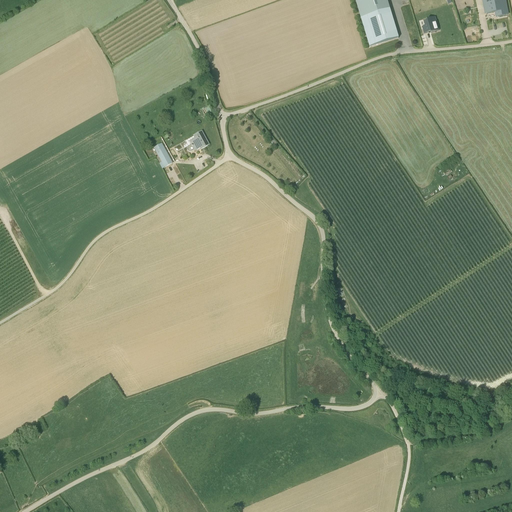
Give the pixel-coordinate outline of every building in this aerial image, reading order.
[(386,0),(354,0),(369,47),(398,39),(386,0)] [(503,0),(483,0),(486,14),(496,12),(497,17),(507,15),(503,0)] [(423,27),(422,27),(422,28),(422,29),(424,34),(430,32),(431,33),(439,31),(436,23),(435,18),(435,17),(434,18),(432,18),(427,20),(427,21),(424,22),(425,26),(423,27)] [(201,150),(209,145),(202,131),(193,136),(195,139),(190,141),(195,151),(200,148),(201,150)] [(162,169),(172,163),(161,144),(154,148),(155,150),(153,151),(160,164),(162,169)]
